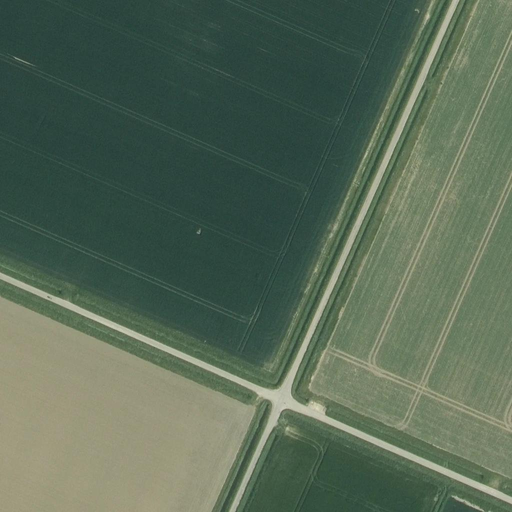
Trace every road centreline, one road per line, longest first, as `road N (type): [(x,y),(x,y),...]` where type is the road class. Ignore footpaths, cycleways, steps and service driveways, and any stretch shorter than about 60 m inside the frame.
road 1 (unclassified): [(287,399),(463,0)]
road 2 (unclassified): [(287,399),(0,276)]
road 3 (unclassified): [(511,495),(287,399)]
road 4 (unclassified): [(238,511),(287,399)]
